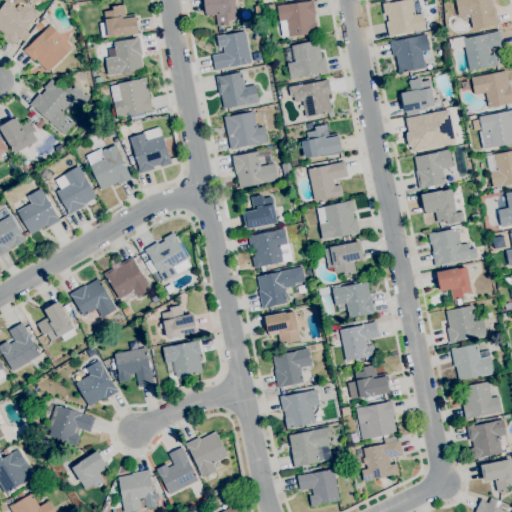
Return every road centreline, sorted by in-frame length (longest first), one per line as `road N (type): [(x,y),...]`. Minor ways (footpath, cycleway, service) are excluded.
road 1 (residential): [(351,0),(441,467),(432,491),(385,511)]
road 2 (residential): [(167,0),(271,511)]
road 3 (residential): [(0,296),(152,207),(204,191)]
